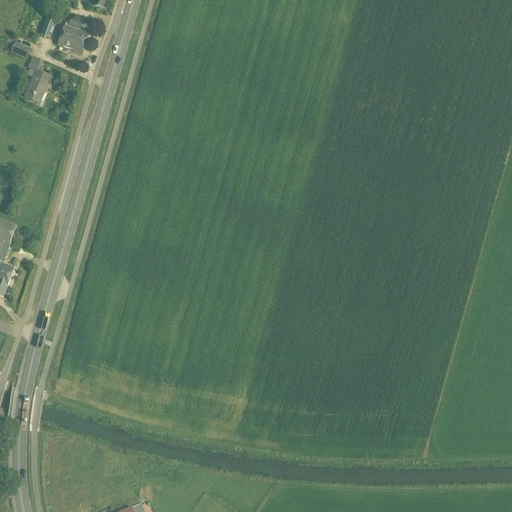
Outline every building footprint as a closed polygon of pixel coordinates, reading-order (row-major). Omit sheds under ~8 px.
[(61,19),(67,0),(55,0),(50,15),(61,19)] [(105,10),(107,0),(95,0),(93,7),(105,10)] [(84,24),(72,19),(70,23),(68,22),(66,27),(58,46),(82,55),(90,35),(81,32),(84,24)] [(51,39),(57,24),(46,20),(40,35),(51,39)] [(15,43),(8,40),(7,44),(14,47),(11,53),(26,60),(31,50),(15,43)] [(40,105),(52,78),(39,73),(43,62),(33,58),(29,69),(36,72),(25,99),(40,105)] [(10,246),(17,227),(0,220),(0,297),(3,299),(15,269),(0,263),(0,254),(4,244),(10,246)] [(134,511),(144,511),(141,502),(132,505),(134,511)]
